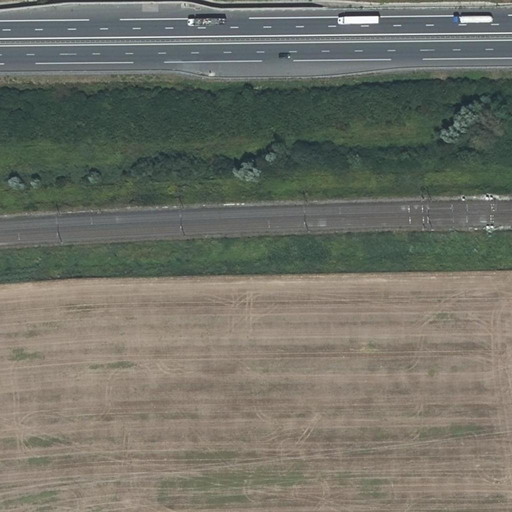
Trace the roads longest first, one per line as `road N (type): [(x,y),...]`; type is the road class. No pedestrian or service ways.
road 1 (motorway): [(511,23),(0,29)]
road 2 (motorway): [(0,55),(511,49)]
